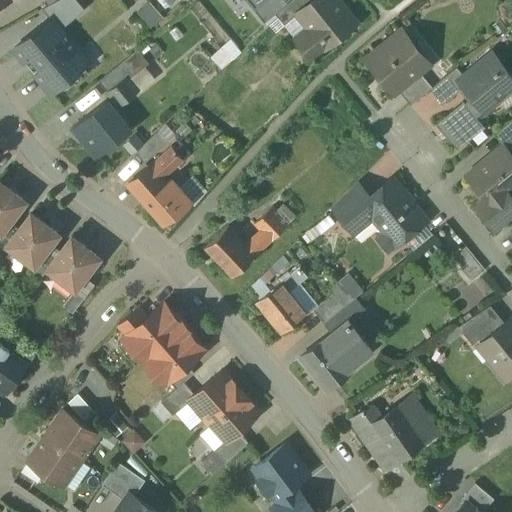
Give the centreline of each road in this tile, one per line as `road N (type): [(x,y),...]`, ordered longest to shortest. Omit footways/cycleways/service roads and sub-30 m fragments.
road 1 (residential): [(156,258),(377,511)]
road 2 (residential): [(156,258),(48,377),(0,451)]
road 3 (residential): [(0,106),(62,187),(156,258)]
road 4 (residential): [(511,286),(409,156)]
road 5 (residential): [(391,511),(511,427)]
